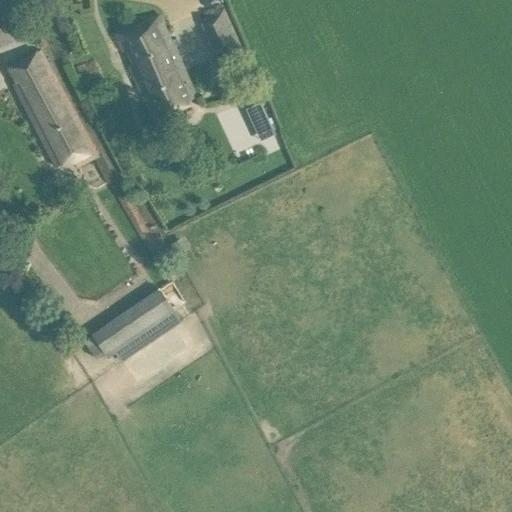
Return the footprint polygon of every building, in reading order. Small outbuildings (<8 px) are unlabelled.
[(200,20),(214,53),(219,51),(221,56),(240,48),(224,10),(200,20)] [(196,95),(160,15),(115,34),(123,51),(126,49),(132,62),(129,65),(156,127),(179,117),(174,105),(196,95)] [(10,66),(8,67),(17,84),(14,86),(55,165),(73,156),(78,166),(99,155),(98,153),(41,50),(10,66)] [(159,289),(92,333),(94,335),(97,340),(102,347),(105,352),(109,357),(116,352),(136,339),(142,347),(155,339),(154,338),(149,330),(156,325),(162,334),(180,321),(159,289)] [(21,291),(11,300),(29,320),(39,312),(21,291)]
